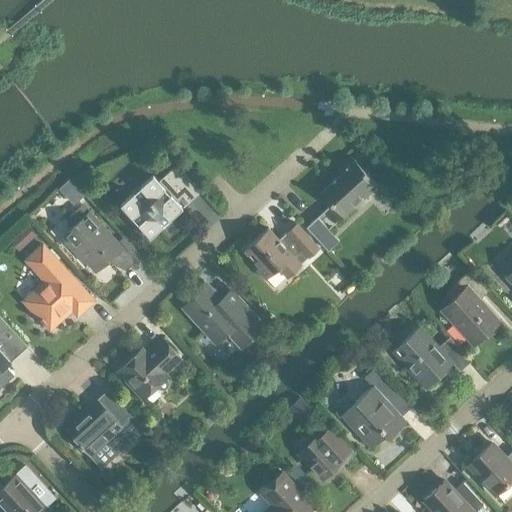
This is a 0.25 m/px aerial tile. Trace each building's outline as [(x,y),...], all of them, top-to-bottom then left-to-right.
[(369,156),(359,165),(351,156),(336,170),(340,174),(320,193),(343,217),(375,187),(390,204),(402,193),(369,156)] [(158,182),(153,176),(141,187),(138,185),(131,192),(133,194),(120,205),(132,217),(130,220),(137,227),(139,225),(151,237),(162,227),(165,229),(172,222),(170,220),(183,208),(171,196),(177,191),(188,203),(201,192),(177,165),(158,182)] [(62,185),(76,198),(84,189),(70,176),(62,185)] [(117,243),(82,205),(69,217),(76,224),(64,235),(67,239),(66,240),(85,261),(87,260),(96,271),(119,249),(133,264),(139,259),(121,239),(117,243)] [(339,240),(318,218),(317,217),(306,227),(328,251),(339,240)] [(267,228),(243,250),(259,267),(256,270),(265,279),(278,268),(287,277),(319,248),(296,223),(278,239),(267,228)] [(28,225),(19,233),(28,243),(37,236),(28,225)] [(24,301),(50,329),(71,309),(77,315),(94,300),(43,244),(26,260),(45,281),(24,301)] [(469,270),(457,281),(465,290),(442,311),(472,344),(497,321),(478,300),(488,291),(469,270)] [(229,309),(207,285),(184,307),(216,342),(228,331),(241,346),(263,326),(239,299),(229,309)] [(0,385),(14,373),(7,365),(27,346),(0,315),(0,385)] [(471,361),(450,337),(438,347),(420,327),(393,351),(406,365),(404,367),(413,377),(415,375),(425,386),(452,362),(460,371),(471,361)] [(162,338),(146,352),(142,348),(118,370),(143,398),(167,375),(165,372),(181,358),(162,338)] [(372,386),(355,402),(358,405),(344,418),(371,447),(385,434),(388,438),(406,422),(386,400),(397,391),(375,367),(364,377),(372,386)] [(147,433),(129,412),(108,390),(66,429),(105,472),(147,433)] [(302,395),(289,407),(301,421),(315,409),(302,395)] [(331,426),(321,436),(319,434),(299,453),(322,478),(342,460),(344,463),(356,452),(331,426)] [(155,433),(147,441),(155,449),(163,441),(155,433)] [(496,494),(511,479),(511,450),(505,457),(491,443),(468,464),(496,494)] [(296,463),(287,472),(302,490),(312,481),(296,463)] [(308,511),(315,506),(283,472),(267,486),(279,498),(264,511),(308,511)] [(0,511),(51,511),(52,511),(17,473),(0,488),(0,511)] [(424,499),(435,511),(474,511),(483,504),(463,482),(454,490),(445,480),(424,499)]
